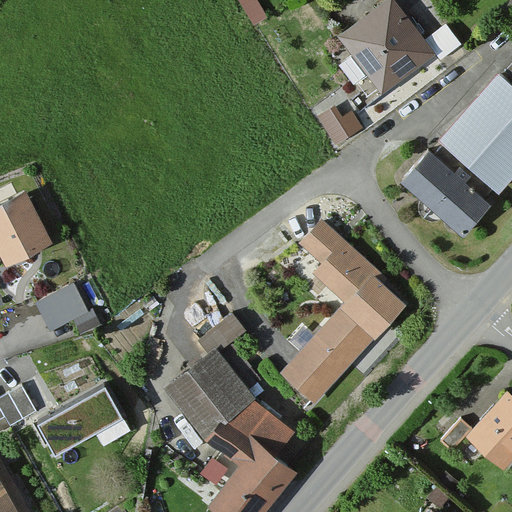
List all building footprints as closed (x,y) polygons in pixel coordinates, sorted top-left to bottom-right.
[(421,41),(391,0),(386,0),(335,37),(349,57),(339,65),(353,84),(366,75),(381,95),(435,56),(440,62),(461,47),(444,24),(421,41)] [(511,179),(511,88),(497,75),(437,142),(442,146),(435,154),(430,150),(400,183),(463,238),(491,206),(485,201),(494,191),(498,195),(511,179)] [(339,139),(362,125),(345,96),(322,110),(339,139)] [(52,244),(26,190),(0,202),(0,253),(6,266),(52,244)] [(382,283),(387,278),(320,219),(297,245),(318,265),(310,274),(344,303),(340,308),(374,339),(405,303),(382,283)] [(87,314),(73,286),(35,304),(49,332),(87,314)] [(314,406),(372,342),(337,310),(278,374),(314,406)] [(163,387),(202,440),(238,467),(207,507),(213,511),(266,511),(298,471),(277,455),(294,433),(252,400),(254,398),(249,391),(259,384),(229,344),(219,352),(216,348),(163,387)] [(50,415),(67,447),(137,411),(120,378),(50,415)] [(0,399),(0,430),(6,427),(9,433),(39,415),(22,387),(0,399)] [(511,461),(511,398),(506,393),(466,438),(503,471),(511,461)] [(469,430),(460,422),(440,445),(449,454),(469,430)] [(28,511),(0,459),(0,511),(28,511)] [(455,485),(444,476),(438,484),(450,492),(455,485)] [(447,502),(435,492),(428,501),(439,511),(447,502)]
